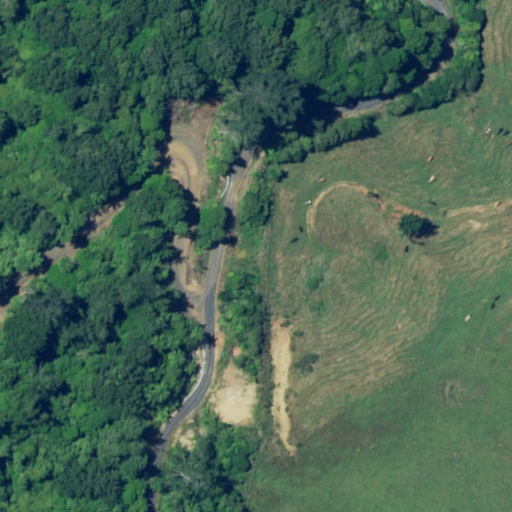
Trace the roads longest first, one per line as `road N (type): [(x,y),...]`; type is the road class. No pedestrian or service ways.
road 1 (unclassified): [(154,511),(171,450),(202,392),(214,258),(243,164),(294,121),(364,104),(427,68),(442,27),(426,0)]
road 2 (track): [(243,164),(192,142),(138,169),(0,319)]
